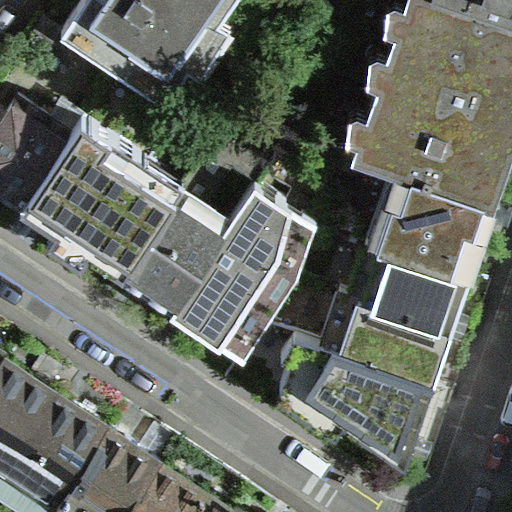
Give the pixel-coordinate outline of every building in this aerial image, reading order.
[(227,0),(78,0),(62,24),(166,93),(188,59),(183,55),(213,11),(218,14),(227,0)] [(511,7),(489,0),(401,0),(352,145),(394,160),(494,194),(511,142),(511,7)] [(0,187),(21,202),(72,126),(18,90),(0,117),(0,187)] [(183,176),(83,109),(72,126),(21,202),(43,215),(55,223),(47,235),(81,257),(89,246),(122,268),(183,176)] [(197,210),(231,158),(256,175),(290,124),(244,109),(216,126),(183,176),(122,268),(142,282),(172,302),(222,226),(197,210)] [(394,160),(368,234),(469,269),(476,249),(494,194),(394,160)] [(312,214),(255,176),(222,226),(172,302),(197,319),(241,348),(294,268),(312,214)] [(457,303),(469,269),(368,234),(367,233),(348,286),(451,321),(457,303)] [(451,321),(348,286),(339,283),(321,335),(433,373),(437,362),(451,321)] [(321,335),(320,334),(302,387),(405,455),(433,373),(321,335)] [(14,357),(4,351),(0,356),(0,454),(6,458),(55,385),(14,357)] [(57,492),(106,419),(72,396),(55,385),(6,458),(57,492)] [(123,430),(106,419),(57,492),(86,511),(118,511),(157,453),(123,430)] [(224,511),(231,502),(179,467),(157,453),(118,511),(224,511)] [(246,511),(231,502),(224,511),(246,511)]
